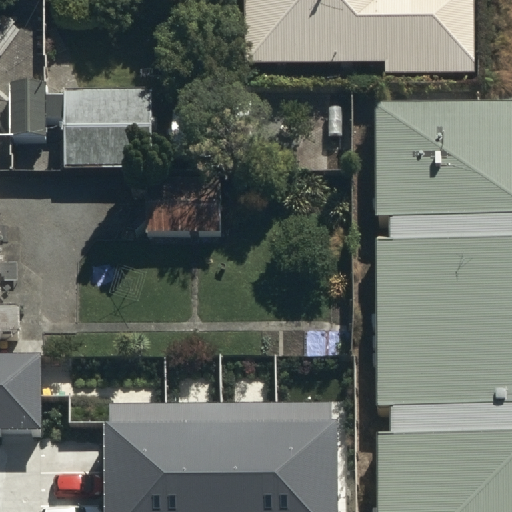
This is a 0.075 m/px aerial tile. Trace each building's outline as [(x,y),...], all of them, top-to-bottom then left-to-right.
[(245,0),(245,82),(389,82),(390,88),(475,88),(475,0),(245,0)] [(0,156),(45,157),(46,102),(0,101),(0,156)] [(65,128),(66,182),(153,182),(152,105),(53,106),(53,128),(65,128)] [(511,511),(511,117),(370,118),(371,511),(511,511)] [(2,213),(0,213),(0,355),(2,356),(2,346),(23,346),(23,312),(3,312),(2,213)] [(41,358),(0,358),(0,432),(42,432),(41,358)] [(102,511),(334,511),(333,419),(102,422),(102,511)]
